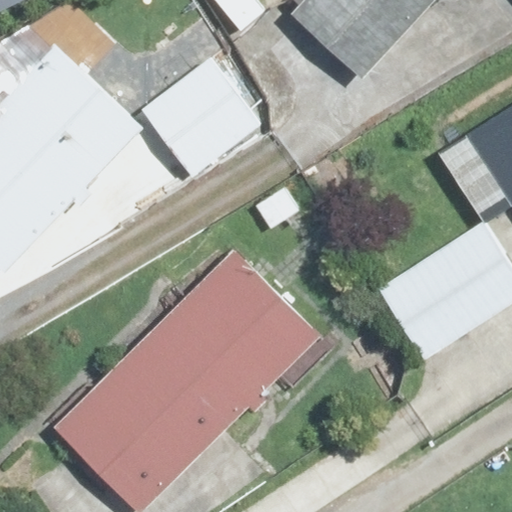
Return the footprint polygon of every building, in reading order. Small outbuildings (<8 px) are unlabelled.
[(286,0),(284,2),(364,67),(419,0),(286,0)] [(51,28),(0,86),(0,253),(2,255),(136,101),(51,28)] [(209,42),(139,91),(187,158),(257,108),(209,42)] [(511,81),(442,118),(492,205),(511,193),(511,81)] [(511,239),(487,199),(371,270),(420,351),(511,294),(511,239)] [(227,233),(47,414),(142,507),(322,326),(227,233)]
